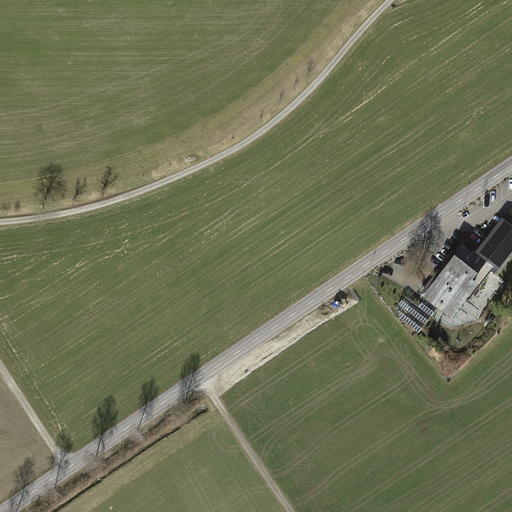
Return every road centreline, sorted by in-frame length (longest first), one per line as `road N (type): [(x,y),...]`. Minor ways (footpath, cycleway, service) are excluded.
road 1 (secondary): [(4,511),(511,166)]
road 2 (track): [(0,221),(108,202),(191,173),(260,134),(395,0)]
road 3 (track): [(290,511),(202,378)]
road 4 (track): [(66,468),(0,363)]
